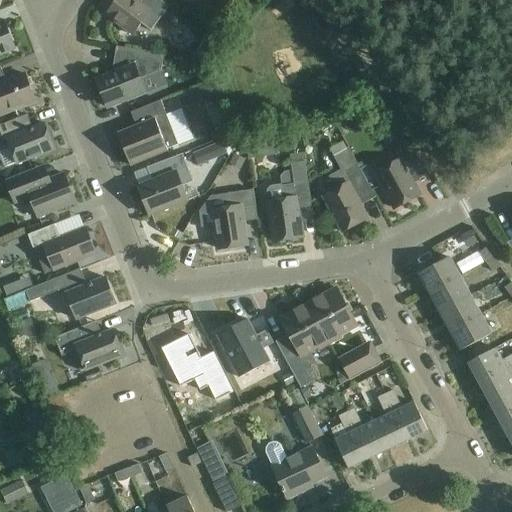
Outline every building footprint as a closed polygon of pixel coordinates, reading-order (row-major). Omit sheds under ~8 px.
[(136,0),(119,0),(107,16),(133,35),(142,24),(152,31),(170,7),(160,0),(143,0),(141,3),(136,0)] [(168,17),(176,23),(180,17),(172,12),(168,17)] [(5,23),(0,24),(0,54),(15,49),(5,23)] [(211,50),(219,40),(210,34),(203,44),(198,52),(206,57),(211,50)] [(108,108),(146,93),(140,79),(162,71),(164,54),(138,50),(117,47),(113,74),(97,80),(108,108)] [(1,67),(0,67),(0,115),(36,102),(26,74),(7,82),(1,67)] [(219,95),(213,81),(198,87),(204,101),(219,95)] [(131,166),(150,159),(168,151),(168,149),(179,145),(162,101),(132,113),(137,127),(119,134),(131,166)] [(45,124),(33,128),(26,131),(21,118),(2,125),(0,125),(0,154),(5,169),(18,164),(18,165),(37,157),(55,150),(45,124)] [(401,132),(390,139),(401,160),(376,174),(395,209),(421,195),(415,184),(429,172),(401,132)] [(224,142),(194,154),(198,165),(228,153),(224,142)] [(349,148),(347,149),(343,142),(330,150),(334,156),(342,170),(329,177),(337,190),(324,198),(343,233),(369,218),(359,199),(373,192),(349,148)] [(290,155),(292,164),(295,184),(282,186),(282,184),(272,185),(269,188),(268,189),(268,191),(269,202),(268,202),(274,242),(304,237),(299,203),(311,201),(306,162),(304,153),(290,155)] [(162,177),(139,186),(151,216),(188,201),(182,187),(194,182),(183,154),(156,164),(162,177)] [(236,154),(231,164),(241,169),(246,159),(236,154)] [(65,174),(50,179),(40,183),(35,170),(7,181),(16,204),(31,198),(39,218),(76,203),(65,174)] [(214,210),(220,250),(248,246),(244,220),(257,218),(257,220),(258,220),(254,190),(226,194),(228,208),(214,210)] [(29,236),(34,249),(36,249),(46,275),(78,262),(97,254),(86,228),(61,238),(55,225),(29,236)] [(174,228),(171,235),(178,239),(182,233),(174,228)] [(472,231),(461,236),(467,247),(477,241),(472,231)] [(487,262),(494,258),(486,248),(480,253),(487,262)] [(420,274),(431,293),(460,277),(450,258),(420,274)] [(501,267),(494,258),(487,262),(494,272),(501,267)] [(81,269),(63,276),(61,277),(67,293),(78,320),(116,305),(106,278),(87,285),(81,269)] [(431,293),(441,312),(471,296),(460,277),(431,293)] [(17,283),(5,288),(9,298),(21,293),(17,283)] [(337,288),(309,304),(331,344),(343,337),(342,335),(358,326),(350,312),(352,311),(352,309),(349,311),(337,288)] [(441,312),(451,331),(481,315),(471,296),(441,312)] [(331,344),(309,304),(281,319),(290,335),(276,342),(293,372),(297,380),(302,388),(319,379),(306,355),(318,348),(319,350),(331,344)] [(481,315),(451,331),(462,351),(492,335),(481,315)] [(248,319),(218,335),(240,378),(271,362),(264,349),(274,344),(267,331),(257,336),(248,319)] [(90,324),(55,338),(63,357),(79,351),(87,371),(124,356),(114,330),(95,337),(90,324)] [(371,342),(339,359),(351,380),(382,363),(371,342)] [(469,363),(480,383),(511,365),(511,355),(503,361),(496,348),(469,363)] [(511,365),(480,383),(490,402),(511,389),(511,377),(511,375),(511,374),(511,365)] [(293,372),(283,378),(287,385),(297,380),(293,372)] [(307,388),(301,391),(305,398),(310,395),(307,388)] [(511,389),(490,402),(500,421),(511,414),(511,389)] [(394,391),(386,394),(408,441),(428,431),(415,403),(403,409),(394,391)] [(408,441),(386,394),(378,398),(387,416),(375,422),(389,450),(408,441)] [(2,400),(0,400),(0,419),(9,415),(2,400)] [(308,408),(295,415),(308,443),(322,437),(308,408)] [(369,459),(389,450),(375,422),(364,427),(355,409),(347,413),(369,459)] [(369,459),(347,413),(340,417),(348,435),(336,441),(341,451),(349,469),(369,459)] [(511,414),(500,421),(511,440),(511,439),(511,414)] [(267,454),(279,480),(288,498),(304,490),(303,488),(326,477),(314,449),(289,461),(282,445),(278,442),(274,442),(269,444),(267,448),(267,454)] [(212,443),(198,450),(205,464),(219,457),(212,443)] [(168,453),(160,457),(167,473),(175,469),(168,453)] [(198,454),(188,458),(193,468),(202,463),(198,454)] [(140,465),(116,474),(119,483),(143,473),(140,465)] [(67,475),(41,488),(53,511),(70,511),(82,506),(67,475)] [(228,477),(214,484),(229,511),(242,505),(228,477)] [(22,480),(1,490),(7,504),(29,494),(22,480)] [(90,485),(80,489),(87,504),(96,500),(90,485)] [(168,506),(170,511),(195,511),(188,497),(168,506)]
